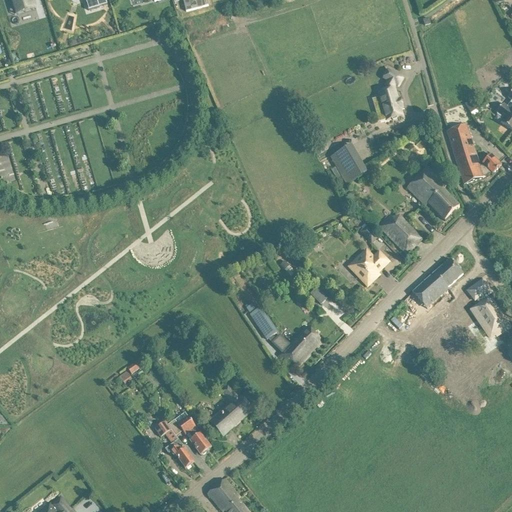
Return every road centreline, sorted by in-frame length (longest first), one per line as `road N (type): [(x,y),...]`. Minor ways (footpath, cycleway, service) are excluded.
road 1 (residential): [(167,511),(264,434),(461,230)]
road 2 (residential): [(475,215),(459,191),(405,0)]
